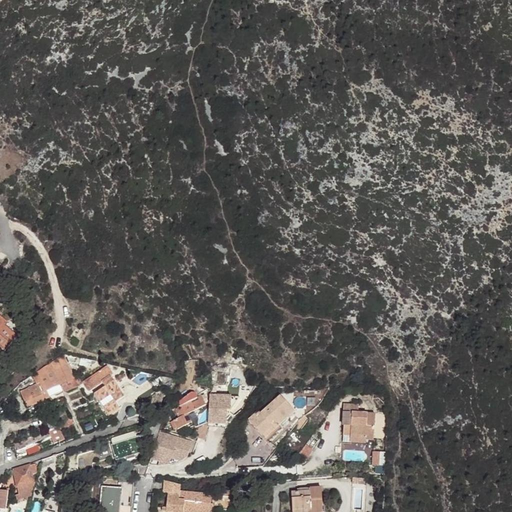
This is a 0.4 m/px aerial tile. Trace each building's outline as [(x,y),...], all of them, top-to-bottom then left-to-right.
[(0,346),(5,351),(17,337),(2,324),(4,321),(0,317),(0,346)] [(50,364),(60,385),(74,379),(63,355),(50,364)] [(37,372),(46,391),(60,385),(50,364),(37,372)] [(94,395),(106,412),(116,405),(115,403),(124,397),(110,376),(112,375),(107,367),(82,383),(87,391),(101,382),(105,387),(94,395)] [(22,396),(27,409),(44,401),(45,405),(48,403),(46,399),(43,392),(36,373),(32,375),(36,386),(28,390),(29,393),(22,396)] [(63,391),(63,392),(79,385),(76,378),(74,379),(60,385),(63,391)] [(46,391),(43,392),(46,399),(63,391),(60,385),(46,391)] [(172,405),(174,410),(192,401),(201,397),(197,388),(172,405)] [(209,422),(210,423),(228,423),(228,410),(231,410),(231,395),(209,396),(209,422)] [(231,395),(231,410),(239,395),(231,395)] [(192,401),(197,410),(205,405),(201,397),(192,401)] [(249,421),(262,436),(272,427),(270,425),(274,422),(278,427),(294,413),(280,397),(261,414),(258,412),(249,421)] [(174,410),(179,418),(185,415),(188,414),(197,410),(192,401),(174,410)] [(344,425),(343,435),(350,436),(363,437),(363,440),(366,440),(374,440),(376,414),(358,413),(358,405),(343,404),(343,413),(344,413),(344,422),(351,422),(351,426),(344,425)] [(106,412),(109,417),(120,409),(116,405),(106,412)] [(51,437),(54,445),(64,440),(51,414),(43,418),(48,430),(15,445),(17,450),(51,437)] [(173,421),(177,430),(189,424),(185,415),(179,418),(173,421)] [(210,423),(209,422),(198,427),(193,437),(205,440),(210,423)] [(265,439),(278,427),(274,422),(270,425),(272,427),(262,436),(265,439)] [(192,442),(159,432),(149,464),(158,466),(169,465),(172,460),(180,462),(187,457),(192,442)] [(363,440),(363,437),(350,436),(350,443),(366,444),(366,440),(363,440)] [(113,446),(117,460),(143,452),(139,438),(113,446)] [(144,455),(143,452),(117,460),(117,462),(131,459),(144,455)] [(41,460),(39,468),(54,463),(53,456),(41,460)] [(15,497),(16,501),(31,497),(35,484),(33,475),(37,474),(35,465),(13,470),(18,496),(15,497)] [(139,466),(138,476),(144,477),(147,467),(139,466)] [(169,491),(166,511),(168,511),(209,511),(212,499),(202,497),(203,494),(180,491),(180,485),(166,479),(164,491),(169,491)] [(73,480),(73,491),(93,492),(94,481),(73,480)] [(97,509),(97,511),(130,511),(132,505),(117,503),(119,486),(99,485),(98,502),(97,509)] [(308,509),(308,511),(322,511),(321,488),(310,488),(310,491),(299,492),(291,492),(292,511),(308,509)] [(0,490),(0,508),(6,509),(6,508),(8,492),(0,490)] [(221,491),(219,510),(230,511),(233,493),(221,491)]
